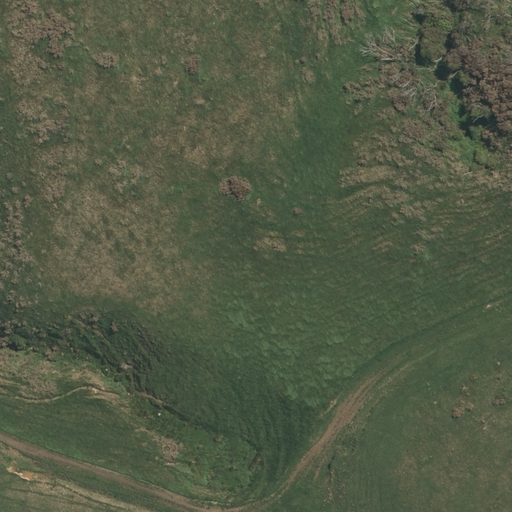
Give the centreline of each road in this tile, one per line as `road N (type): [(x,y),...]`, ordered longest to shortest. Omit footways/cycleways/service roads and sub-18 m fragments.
road 1 (track): [(239,511),(271,501),(298,479),(372,374),(419,341),(511,300)]
road 2 (track): [(0,435),(194,510),(221,511)]
